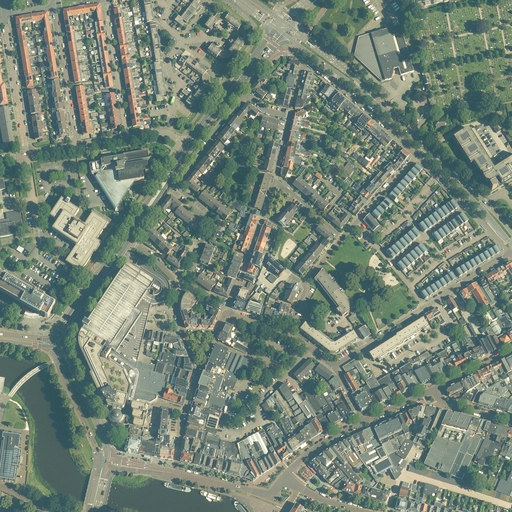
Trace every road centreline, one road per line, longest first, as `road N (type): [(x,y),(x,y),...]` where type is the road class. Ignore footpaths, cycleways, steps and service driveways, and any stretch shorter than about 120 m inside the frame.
road 1 (residential): [(289,116),(242,98),(178,182),(209,221),(188,286)]
road 2 (residential): [(360,350),(375,371),(431,345),(452,328),(435,300)]
road 3 (residential): [(76,145),(53,5)]
road 4 (residential): [(25,153),(3,13)]
road 5 (residential): [(126,137),(104,0)]
road 6 (secondary): [(60,344),(128,240)]
road 7 (tertiary): [(52,346),(103,458)]
road 8 (tertiary): [(103,458),(60,344)]
road 9 (secondary): [(123,238),(52,337)]
